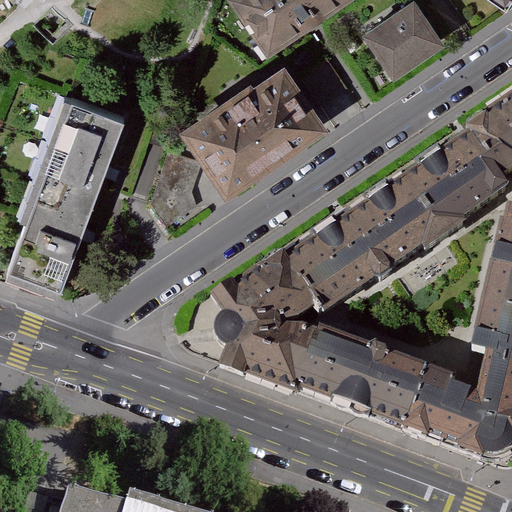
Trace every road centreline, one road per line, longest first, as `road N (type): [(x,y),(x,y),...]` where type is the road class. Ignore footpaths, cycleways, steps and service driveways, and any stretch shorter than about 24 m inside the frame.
road 1 (residential): [(511,49),(63,354)]
road 2 (secondary): [(63,354),(480,511)]
